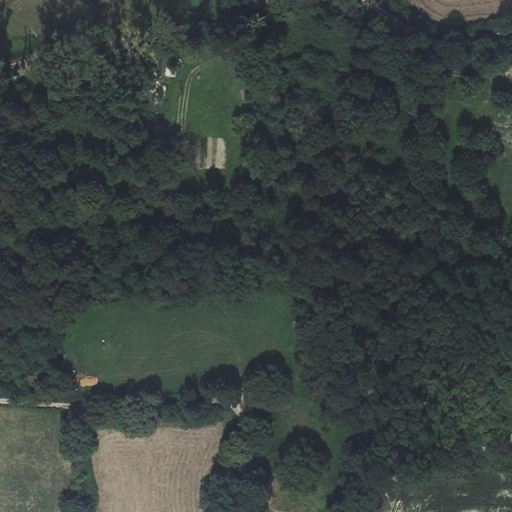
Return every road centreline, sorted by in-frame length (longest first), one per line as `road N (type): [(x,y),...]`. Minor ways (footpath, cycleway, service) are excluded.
road 1 (track): [(240,511),(242,415),(217,396),(122,408),(0,399)]
road 2 (unclassified): [(511,261),(448,269),(397,306),(363,418),(354,511)]
road 3 (track): [(264,0),(159,47),(0,70)]
road 4 (track): [(511,32),(448,46),(359,0)]
